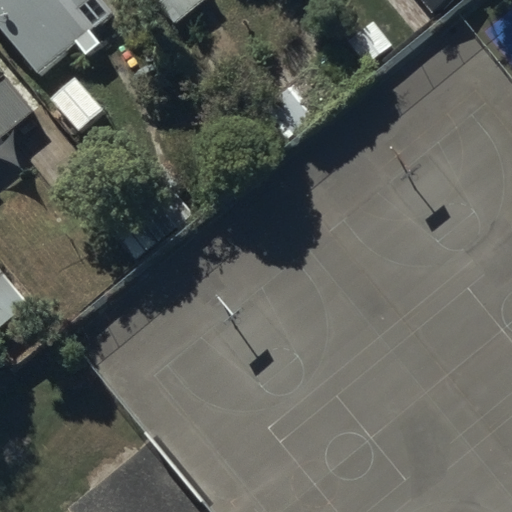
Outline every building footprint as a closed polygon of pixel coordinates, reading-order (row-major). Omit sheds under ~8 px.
[(0,0),(0,19),(40,70),(79,39),(89,52),(104,40),(117,10),(110,0),(0,0)] [(145,0),(166,26),(199,0),(145,0)] [(0,61),(0,137),(37,109),(0,61)] [(323,109),(298,77),(250,115),(276,147),(323,109)] [(189,179),(168,153),(121,191),(161,241),(196,212),(177,189),(189,179)] [(0,262),(0,327),(32,301),(0,262)]
